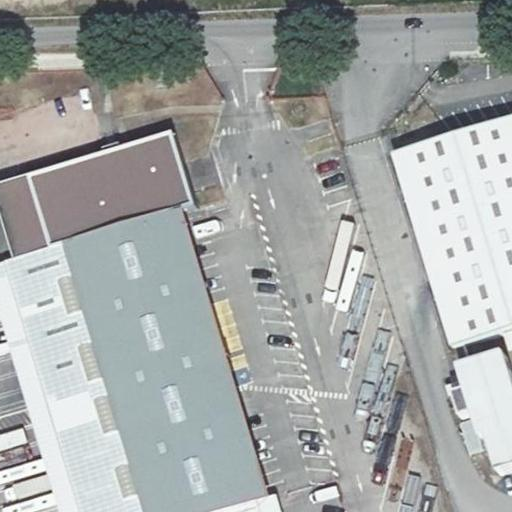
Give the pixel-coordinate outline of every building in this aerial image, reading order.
[(401,80),(403,91),(431,87),(429,75),(401,80)] [(511,128),(404,162),(410,184),(476,397),(464,400),(471,424),(483,420),(491,443),(497,441),(509,479),(511,478),(511,359),(480,370),(474,351),(511,338),(511,128)] [(250,511),(166,232),(193,224),(205,221),(184,150),(43,193),(63,262),(26,272),(15,276),(85,511),(250,511)] [(410,184),(404,162),(388,167),(395,188),(410,184)] [(6,203),(26,272),(63,262),(43,193),(6,203)] [(284,511),(284,510),(276,511),(275,511),(193,224),(166,232),(250,511),(284,511)] [(85,511),(15,276),(0,280),(0,289),(65,511),(85,511)]
